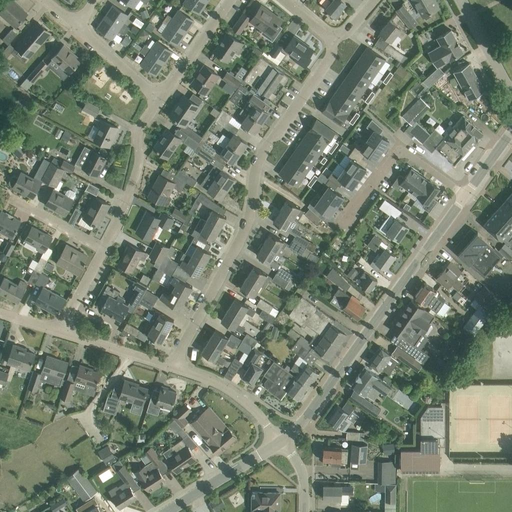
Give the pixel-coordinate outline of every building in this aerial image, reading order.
[(9,0),(0,10),(0,12),(15,26),(16,27),(28,13),(20,6),(19,7),(18,5),(12,0),(9,0)] [(184,0),(184,2),(199,13),(203,7),(202,6),(206,1),(205,0),(184,0)] [(331,0),(332,1),(326,8),(331,12),(329,14),(336,19),(342,12),(340,10),(346,3),(341,0),(331,0)] [(413,0),(423,16),(439,7),(434,0),(413,0)] [(396,10),(405,22),(413,15),(404,4),(396,10)] [(106,16),(105,17),(127,31),(130,28),(122,23),(128,15),(114,5),(110,10),(110,11),(107,16),(106,16)] [(261,5),(251,20),(269,33),(267,37),(273,41),(282,27),(278,24),(281,21),(267,12),(268,10),(261,5)] [(163,10),(161,14),(165,17),(165,18),(185,32),(189,26),(194,20),(178,9),(173,17),(168,14),(168,13),(163,10)] [(232,29),(239,34),(250,18),(244,13),(232,29)] [(127,31),(105,17),(105,18),(102,23),(101,23),(97,28),(113,39),(118,31),(124,35),(127,31)] [(168,25),(162,33),(177,44),(181,38),(181,37),(185,32),(165,18),(162,21),(168,25)] [(390,19),(380,32),(391,41),(397,34),(402,39),(407,33),(390,19)] [(17,46),(29,57),(50,33),(38,22),(17,46)] [(149,22),(145,28),(151,32),(155,26),(149,22)] [(136,34),(139,29),(134,25),(131,30),(136,34)] [(2,39),(8,45),(17,34),(11,28),(2,39)] [(144,29),(139,35),(145,40),(150,34),(144,29)] [(437,66),(463,51),(451,30),(437,37),(441,44),(429,51),(437,66)] [(214,51),(228,61),(235,51),(237,52),(243,44),(227,33),(222,39),(223,40),(220,43),(214,51)] [(126,36),(121,43),(126,46),(131,39),(126,36)] [(295,60),(305,66),(310,59),(308,57),(313,49),(312,50),(302,43),(303,42),(294,36),(285,49),(297,57),(295,60)] [(145,44),(142,48),(164,63),(165,62),(164,61),(168,56),(168,57),(172,51),(157,41),(152,49),(145,44)] [(269,52),(276,57),(282,47),(276,42),(269,52)] [(1,53),(7,57),(15,48),(10,43),(1,53)] [(389,44),(385,49),(401,61),(405,55),(389,44)] [(63,46),(52,58),(53,58),(62,66),(58,71),(57,74),(64,79),(81,60),(70,50),(69,52),(63,46)] [(367,46),(359,57),(378,70),(385,59),(367,46)] [(142,48),(140,51),(146,56),(140,63),(156,74),(160,69),(159,68),(163,63),(163,64),(164,63),(142,48)] [(243,79),(273,100),(289,77),(260,56),(243,79)] [(359,57),(352,68),(370,81),(378,70),(359,57)] [(42,60),(27,77),(33,83),(45,68),(48,65),(48,64),(42,60)] [(469,62),(454,71),(469,99),(485,90),(469,62)] [(1,68),(6,73),(11,67),(6,63),(1,68)] [(192,83),(206,93),(219,75),(204,65),(192,83)] [(249,71),(241,66),(235,76),(242,81),(249,71)] [(439,66),(423,81),(429,86),(444,72),(439,66)] [(352,68),(344,79),(363,92),(370,81),(352,68)] [(228,71),(223,79),(236,88),(241,80),(228,71)] [(344,79),(337,90),(355,102),(363,92),(344,79)] [(240,85),(235,92),(241,96),(246,89),(240,85)] [(337,90),(329,100),(348,113),(355,102),(337,90)] [(243,109),(262,122),(269,112),(267,111),(270,105),(268,104),(265,102),(263,100),(253,93),(243,109)] [(178,128),(190,136),(199,142),(202,137),(185,125),(199,106),(183,95),(178,103),(179,104),(176,108),(175,107),(170,115),(182,123),(178,128)] [(430,133),(417,120),(431,105),(421,96),(404,115),(412,123),(405,131),(412,138),(415,136),(422,142),(422,143),(432,152),(436,147),(455,164),(483,132),(463,115),(444,136),(435,128),(430,133)] [(100,107),(87,100),(83,109),(95,115),(100,107)] [(329,100),(322,111),(340,124),(348,113),(329,100)] [(223,109),(220,112),(219,114),(228,121),(232,116),(223,109)] [(242,123),(255,132),(262,122),(243,109),(240,113),(246,117),(242,123)] [(219,114),(217,117),(215,120),(224,127),(228,121),(219,114)] [(101,127),(95,139),(110,146),(113,138),(114,135),(114,136),(118,128),(100,119),(97,125),(101,127)] [(309,130),(327,142),(335,132),(316,119),(309,130)] [(372,119),(366,126),(373,131),(367,138),(382,149),(389,140),(380,133),(383,129),(372,119)] [(154,148),(168,157),(181,139),(167,129),(154,148)] [(208,129),(202,137),(199,142),(197,145),(215,157),(219,151),(206,142),(210,137),(213,133),(208,129)] [(309,130),(301,141),(320,154),(327,143),(309,130)] [(61,138),(68,141),(71,134),(64,131),(61,138)] [(223,133),(219,138),(241,153),(248,143),(235,133),(230,139),(223,133)] [(184,141),(188,144),(194,149),(197,145),(199,142),(188,135),(184,141)] [(0,139),(0,144),(7,148),(11,140),(2,136),(0,139)] [(225,147),(221,153),(234,162),(241,153),(219,138),(217,141),(225,147)] [(358,143),(352,150),(363,158),(367,153),(374,159),(382,149),(367,138),(361,146),(358,143)] [(301,141),(294,151),(312,164),(320,154),(301,141)] [(343,143),(340,147),(344,151),(348,147),(343,143)] [(12,151),(19,158),(26,151),(18,144),(12,151)] [(214,165),(207,174),(228,189),(235,179),(221,169),(225,164),(215,157),(197,145),(194,149),(193,150),(196,152),(214,165)] [(103,163),(102,163),(105,158),(106,158),(106,157),(92,150),(83,167),(97,175),(103,163)] [(352,158),(345,168),(359,178),(367,169),(359,163),(363,158),(352,150),(348,155),(352,158)] [(294,151),(286,162),(305,175),(312,164),(294,151)] [(64,160),(61,166),(61,167),(65,169),(71,173),(75,165),(64,160)] [(43,176),(41,180),(42,180),(48,183),(58,165),(51,161),(43,176)] [(286,162),(279,173),(297,186),(305,175),(286,162)] [(58,165),(48,183),(55,187),(65,169),(61,167),(61,166),(58,165)] [(332,172),(328,177),(329,178),(338,185),(340,186),(343,181),(352,188),(359,178),(345,168),(338,177),(332,172)] [(420,175),(411,168),(404,178),(399,174),(392,185),(398,190),(402,185),(409,190),(420,175)] [(180,169),(176,175),(186,182),(190,176),(180,169)] [(13,176),(10,181),(10,184),(14,186),(13,187),(33,197),(41,181),(34,177),(33,178),(21,172),(18,178),(15,176),(13,176)] [(324,182),(327,176),(320,173),(317,179),(324,182)] [(207,174),(201,184),(221,198),(228,189),(207,174)] [(186,182),(176,175),(173,182),(160,175),(155,183),(156,184),(150,196),(149,195),(148,196),(163,204),(173,186),(181,191),(186,182)] [(429,181),(420,175),(409,190),(418,196),(429,181)] [(197,181),(190,176),(186,182),(193,187),(197,181)] [(330,187),(323,197),(337,208),(345,198),(334,190),(338,185),(329,178),(325,184),(330,187)] [(439,188),(430,180),(429,181),(418,196),(427,203),(423,207),(429,212),(437,200),(433,197),(439,188)] [(86,189),(97,195),(100,188),(89,182),(86,189)] [(54,189),(46,204),(65,215),(73,199),(76,195),(75,192),(70,189),(67,190),(65,195),(54,189)] [(200,192),(196,198),(200,201),(213,209),(216,203),(200,192)] [(511,193),(497,210),(511,223),(511,193)] [(84,218),(81,224),(89,229),(92,228),(95,223),(98,225),(103,215),(102,215),(104,212),(105,212),(109,204),(95,197),(84,218)] [(313,198),(307,206),(310,208),(317,214),(320,209),(330,217),(337,208),(323,197),(319,203),(313,198)] [(287,199),(280,210),(298,221),(304,211),(300,208),(300,207),(287,199)] [(390,214),(386,220),(381,227),(399,240),(408,227),(397,218),(402,211),(390,203),(384,211),(390,214)] [(406,203),(402,208),(407,212),(411,206),(406,203)] [(175,208),(171,215),(184,222),(187,215),(175,208)] [(305,214),(316,224),(321,218),(310,208),(305,214)] [(213,209),(206,221),(220,228),(226,217),(213,209)] [(298,221),(280,210),(273,222),(285,229),(286,228),(296,234),(299,235),(302,231),(296,228),(300,222),(298,221)] [(511,228),(511,223),(497,210),(484,224),(502,240),(511,228)] [(136,231),(150,239),(159,223),(168,228),(174,218),(162,212),(159,217),(147,211),(143,219),(144,219),(138,231),(137,231),(136,231)] [(189,211),(187,215),(184,222),(180,228),(184,230),(193,213),(189,211)] [(0,231),(5,234),(7,232),(13,235),(18,228),(17,227),(21,220),(8,213),(7,216),(0,212),(0,231)] [(214,240),(220,228),(206,221),(201,218),(197,225),(199,226),(193,235),(195,236),(207,243),(210,237),(214,240)] [(41,232),(41,231),(32,226),(24,242),(44,253),(52,237),(45,233),(44,234),(41,232)] [(464,236),(464,241),(457,248),(460,251),(458,253),(484,277),(503,255),(495,247),(494,248),(488,243),(489,242),(486,239),(478,232),(477,232),(472,228),(464,236)] [(287,243),(270,232),(264,243),(277,252),(280,246),(284,248),(287,243)] [(296,234),(293,240),(305,248),(311,251),(313,252),(317,246),(309,241),(299,235),(296,234)] [(374,235),(367,245),(378,253),(380,254),(375,261),(382,266),(385,268),(395,254),(386,248),(385,247),(384,249),(378,245),(381,241),(382,241),(374,235)] [(211,245),(207,243),(195,236),(191,243),(197,247),(191,256),(205,264),(211,252),(208,251),(211,245)] [(305,248),(293,240),(289,246),(307,258),(311,251),(305,248)] [(3,251),(7,254),(9,255),(15,245),(8,241),(3,251)] [(157,241),(153,248),(165,255),(169,248),(157,241)] [(264,243),(257,255),(279,269),(280,267),(286,258),(277,252),(264,243)] [(511,249),(505,243),(498,250),(508,259),(511,254),(511,249)] [(120,264),(119,263),(119,264),(132,271),(139,257),(144,260),(147,254),(129,244),(125,253),(126,253),(120,264)] [(73,251),(74,249),(66,245),(57,262),(65,266),(66,264),(79,271),(84,262),(85,263),(86,261),(85,260),(86,258),(73,251)] [(153,248),(149,256),(156,260),(161,263),(161,262),(165,256),(165,255),(153,248)] [(180,265),(199,275),(205,264),(191,256),(184,252),(181,258),(183,259),(180,265)] [(41,256),(34,269),(41,272),(48,260),(41,256)] [(165,256),(161,262),(175,269),(178,263),(165,256)] [(158,268),(164,272),(171,276),(175,269),(161,262),(161,263),(158,268)] [(461,272),(450,262),(437,277),(448,287),(451,283),(459,290),(464,284),(457,278),(461,272)] [(254,266),(247,277),(260,285),(265,288),(272,277),(267,274),(254,266)] [(346,275),(351,279),(357,270),(352,266),(346,275)] [(280,267),(279,269),(276,273),(289,281),(293,274),(280,267)] [(333,267),(328,273),(338,281),(341,276),(333,267)] [(34,285),(35,283),(41,272),(34,269),(28,281),(34,285)] [(361,284),(370,290),(377,280),(368,273),(364,271),(360,276),(364,279),(361,284)] [(41,272),(35,283),(43,287),(49,277),(41,272)] [(289,281),(276,273),(272,280),(285,288),(289,281)] [(174,276),(168,287),(172,290),(186,298),(193,286),(174,276)] [(260,285),(247,277),(240,288),(253,296),(260,285)] [(11,297),(10,297),(18,301),(27,284),(21,281),(18,285),(4,278),(0,285),(0,291),(7,296),(8,295),(11,297)] [(137,290),(130,302),(136,306),(147,287),(137,281),(133,288),(137,290)] [(414,296),(443,316),(450,306),(434,295),(437,291),(424,282),(414,296)] [(107,299),(101,309),(110,314),(111,312),(114,314),(113,315),(122,320),(126,311),(129,306),(123,302),(124,298),(118,295),(120,291),(113,288),(108,285),(101,296),(107,299)] [(485,286),(480,292),(488,300),(494,294),(485,286)] [(60,308),(65,298),(44,287),(36,302),(44,307),(46,304),(48,306),(58,312),(59,309),(60,310),(60,308)] [(343,308),(357,318),(365,307),(359,302),(360,300),(352,295),(351,297),(339,288),(333,295),(346,304),(343,308)] [(146,289),(143,295),(155,302),(158,296),(146,289)] [(186,298),(172,290),(169,296),(163,292),(160,298),(180,309),(186,298)] [(457,300),(461,296),(456,291),(452,296),(457,300)] [(143,295),(139,302),(151,308),(155,302),(143,295)] [(294,338),(297,340),(308,349),(329,365),(352,331),(301,295),(288,314),(301,324),(299,326),(313,336),(309,341),(290,327),(286,333),(294,338)] [(235,298),(228,309),(242,317),(245,311),(252,316),(256,311),(248,306),(249,306),(235,298)] [(256,305),(269,313),(273,306),(261,298),(256,305)] [(391,329),(396,333),(391,340),(423,362),(429,355),(415,345),(435,316),(411,299),(391,329)] [(463,328),(474,337),(491,314),(480,305),(463,328)] [(242,317),(228,309),(221,320),(234,328),(235,328),(242,333),(245,328),(238,323),(242,317)] [(258,314),(271,323),(275,316),(262,309),(258,314)] [(149,321),(168,331),(174,320),(156,310),(149,321)] [(127,322),(123,329),(136,336),(139,330),(140,329),(127,322)] [(147,335),(161,343),(168,331),(154,324),(147,335)] [(270,338),(277,340),(280,328),(274,326),(270,338)] [(123,329),(121,332),(134,339),(136,336),(123,329)] [(215,329),(208,341),(222,349),(225,343),(233,347),(236,342),(229,338),(215,329)] [(247,333),(243,340),(253,347),(258,340),(247,333)] [(253,347),(243,340),(238,347),(249,354),(253,347)] [(310,350),(297,340),(291,348),(304,358),(310,350)] [(222,349),(208,341),(201,352),(215,360),(222,364),(225,359),(218,355),(222,349)] [(7,363),(30,370),(35,354),(26,351),(26,349),(13,344),(7,363)] [(386,362),(391,354),(388,352),(380,346),(369,362),(380,370),(382,368),(389,373),(394,367),(386,362)] [(398,346),(392,354),(416,370),(421,363),(398,346)] [(257,363),(263,353),(254,347),(246,358),(252,361),(243,376),(243,375),(242,376),(244,377),(244,379),(245,381),(247,382),(249,382),(251,382),(253,383),(254,382),(253,382),(263,367),(257,363)] [(47,356),(43,370),(50,373),(47,379),(48,381),(61,385),(61,384),(63,379),(68,362),(47,356)] [(235,357),(229,367),(230,368),(236,372),(243,362),(235,357)] [(274,360),(264,374),(264,375),(266,373),(272,378),(274,375),(276,377),(267,389),(281,399),(287,390),(300,399),(309,386),(295,376),(274,360)] [(291,367),(290,369),(297,374),(295,376),(309,386),(319,372),(306,363),(302,368),(295,362),(293,365),(291,367)] [(86,392),(93,395),(101,373),(86,368),(87,367),(80,365),(75,380),(88,384),(86,392)] [(365,366),(352,385),(366,395),(373,385),(385,393),(393,381),(386,376),(383,380),(379,377),(379,376),(365,366)] [(0,382),(5,385),(8,375),(0,371),(0,382)] [(33,371),(28,388),(36,390),(38,387),(42,373),(33,371)] [(61,396),(69,399),(75,382),(66,380),(61,396)] [(133,382),(125,380),(120,397),(143,404),(148,388),(133,384),(133,382)] [(147,411),(158,414),(161,405),(172,408),(177,392),(161,387),(158,399),(151,397),(147,411)] [(355,391),(349,399),(375,417),(381,409),(355,391)] [(107,395),(103,410),(116,414),(120,399),(107,395)] [(337,405),(327,419),(344,431),(352,420),(354,422),(359,415),(352,410),(355,406),(347,401),(342,408),(337,405)] [(182,427),(183,428),(189,422),(185,418),(192,411),(185,404),(172,416),(182,427)] [(212,446),(218,453),(237,437),(229,428),(228,428),(209,406),(202,413),(191,422),(211,443),(210,444),(212,446)] [(401,458),(401,465),(412,465),(412,470),(440,470),(440,465),(440,445),(445,445),(445,406),(428,406),(421,417),(421,449),(401,449),(401,458)] [(188,434),(183,428),(182,427),(178,431),(183,438),(188,434)] [(347,438),(359,439),(364,440),(365,432),(348,430),(347,438)] [(172,447),(164,453),(167,458),(177,472),(197,458),(187,445),(186,446),(182,440),(172,447)] [(116,454),(108,442),(98,449),(105,461),(116,454)] [(350,469),(359,469),(360,461),(366,462),(367,445),(352,443),(350,469)] [(386,444),(387,454),(395,453),(394,443),(386,444)] [(144,452),(151,461),(155,465),(162,459),(151,446),(144,452)] [(323,461),(331,461),(331,465),(340,466),(340,462),(347,462),(348,450),(341,450),(342,448),(324,446),(323,461)] [(118,458),(111,463),(125,481),(127,483),(128,482),(133,478),(124,466),(119,460),(118,458)] [(151,461),(135,471),(139,478),(141,478),(148,490),(149,489),(150,491),(156,488),(155,486),(165,479),(158,468),(157,469),(155,465),(151,461)] [(67,477),(85,501),(98,491),(80,467),(67,477)] [(108,467),(98,473),(102,481),(113,474),(108,467)] [(395,501),(395,484),(384,484),(384,501),(395,501)] [(117,485),(109,490),(113,496),(120,508),(137,497),(130,486),(121,491),(117,485)] [(324,486),(324,499),(341,499),(341,504),(348,504),(349,493),(353,494),(353,487),(341,486),(324,486)] [(261,511),(277,511),(277,509),(280,509),(280,492),(268,492),(268,493),(263,493),(263,492),(252,492),(252,507),(262,507),(261,511)] [(94,496),(76,508),(78,511),(101,511),(100,510),(97,505),(99,504),(94,496)] [(210,502),(215,511),(225,506),(219,497),(210,502)]
